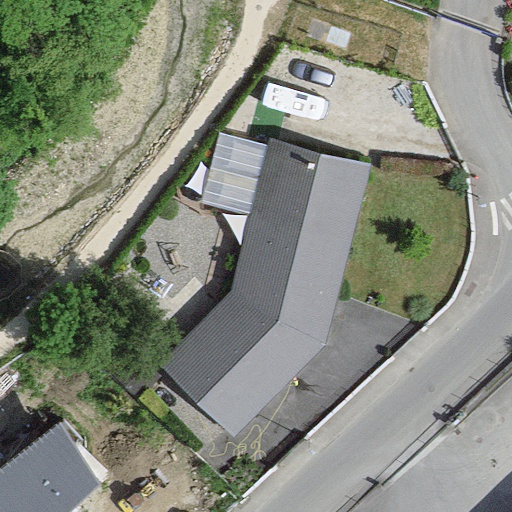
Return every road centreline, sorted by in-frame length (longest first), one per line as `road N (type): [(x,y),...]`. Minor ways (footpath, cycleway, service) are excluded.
road 1 (unclassified): [(511,310),(294,511)]
road 2 (unclassified): [(511,162),(477,103),(468,26)]
